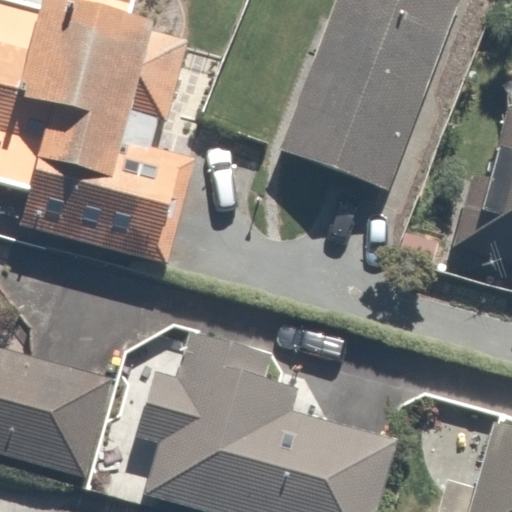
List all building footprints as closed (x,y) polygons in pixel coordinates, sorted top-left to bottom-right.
[(17,0),(0,0),(0,189),(38,199),(32,226),(173,259),(195,165),(142,153),(151,115),(179,122),(196,52),(172,46),(176,29),(146,22),(151,0),(60,0),(58,9),(17,0)] [(471,0),(338,0),(280,152),(394,197),(471,0)] [(511,118),(477,276),(511,283),(511,118)] [(19,328),(0,321),(0,459),(90,488),(121,390),(10,355),(19,328)] [(161,372),(147,435),(166,439),(153,498),(215,511),(381,511),(397,445),(314,426),(321,398),(266,386),(274,353),(195,336),(186,377),(161,372)] [(511,511),(511,428),(500,426),(489,477),(450,469),(441,511),(511,511)]
